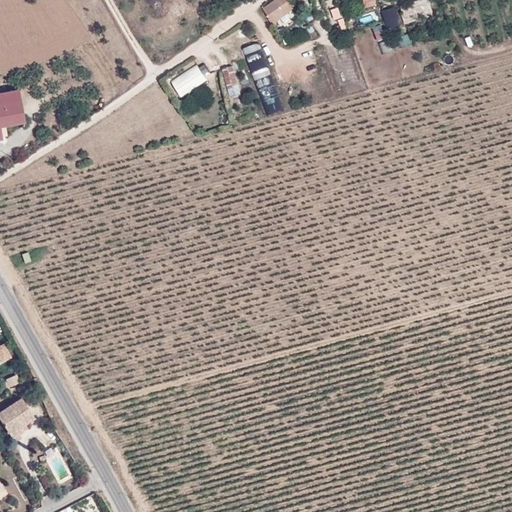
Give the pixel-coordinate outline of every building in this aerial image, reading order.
[(273,23),(295,8),(289,0),(275,0),(264,9),(273,23)] [(428,7),(426,1),(406,7),(408,14),(428,7)] [(316,15),(332,12),(330,4),(313,8),(316,15)] [(387,29),(400,26),(396,8),(383,11),(387,29)] [(382,55),(393,52),(390,42),(379,45),(382,55)] [(267,115),(281,109),(256,46),(242,51),(267,115)] [(206,83),(196,66),(170,82),(180,98),(206,83)] [(0,130),(0,127),(24,123),(18,91),(0,94),(0,140),(2,140),(0,130)] [(25,424),(34,418),(21,398),(0,412),(0,419),(11,437),(27,427),(25,424)]
